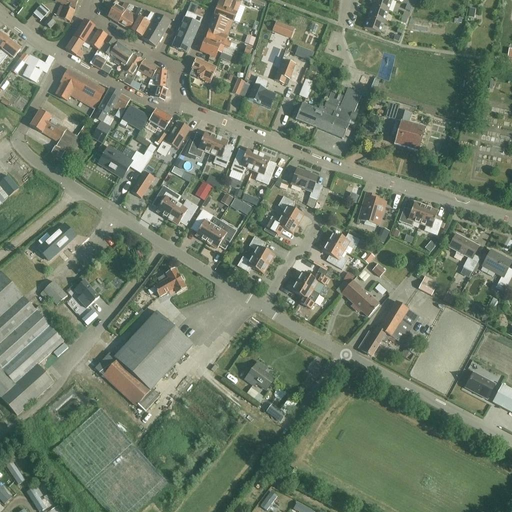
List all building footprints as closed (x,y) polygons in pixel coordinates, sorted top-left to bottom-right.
[(55,0),(55,2),(75,10),(78,0),(55,0)] [(219,0),(213,16),(233,24),(238,8),(240,3),(233,0),(232,0),(219,0)] [(387,12),(392,1),(389,0),(374,0),(372,6),(387,12)] [(125,11),(128,6),(124,4),(122,8),(123,9),(123,11),(114,6),(107,18),(118,24),(125,11)] [(190,4),(187,13),(194,15),(197,7),(190,4)] [(34,15),(41,21),(49,13),(41,6),(33,14),(34,15)] [(56,18),(70,23),(74,11),(60,6),(56,18)] [(129,31),(137,18),(130,13),(133,8),(128,6),(125,11),(118,24),(129,31)] [(383,23),(387,12),(372,6),(368,18),(383,23)] [(179,30),(194,37),(199,25),(201,19),(187,13),(184,19),(179,30)] [(142,39),(156,16),(150,14),(147,19),(145,18),(143,21),(137,17),(137,18),(129,31),(142,39)] [(156,16),(142,39),(141,40),(155,48),(170,24),(156,16)] [(227,38),(233,24),(213,16),(208,31),(222,36),(226,37),(227,38)] [(379,35),(383,23),(368,18),(364,29),(379,35)] [(44,24),(50,30),(55,24),(49,19),(44,24)] [(65,51),(80,59),(83,54),(79,51),(94,28),(84,21),(65,51)] [(460,30),(462,23),(454,21),(453,29),(460,30)] [(97,51),(107,37),(96,30),(94,34),(91,32),(83,47),(87,50),(90,46),(97,51)] [(186,54),(194,37),(179,30),(172,48),(186,54)] [(249,30),(247,37),(256,40),(258,33),(249,30)] [(225,42),(226,37),(222,36),(208,31),(205,40),(234,51),(235,46),(225,42)] [(389,38),(397,41),(399,36),(391,33),(389,38)] [(0,53),(9,42),(0,34),(0,53)] [(108,57),(110,55),(117,44),(108,38),(103,45),(105,47),(101,52),(98,56),(96,60),(93,66),(100,70),(103,65),(104,66),(108,57)] [(230,50),(205,40),(204,40),(204,42),(199,52),(210,57),(208,61),(213,63),(218,51),(228,55),(230,50)] [(9,42),(0,53),(0,64),(8,55),(13,59),(20,51),(9,42)] [(129,62),(133,56),(117,44),(110,55),(116,59),(113,63),(118,66),(120,63),(126,67),(129,62)] [(266,59),(270,52),(259,46),(255,53),(266,59)] [(29,57),(28,58),(23,54),(11,72),(16,75),(24,64),(28,67),(23,77),(36,84),(42,73),(46,75),(53,61),(48,58),(45,65),(33,58),(29,57)] [(139,70),(143,62),(133,56),(129,62),(126,67),(124,71),(118,80),(123,83),(126,79),(130,81),(137,68),(139,70)] [(198,79),(210,84),(216,68),(196,59),(189,75),(198,79)] [(277,76),(289,80),(295,66),(282,61),(277,76)] [(153,79),(157,70),(143,62),(139,70),(137,72),(138,72),(136,76),(139,78),(141,74),(146,76),(145,77),(151,81),(153,79)] [(111,70),(104,66),(103,65),(100,70),(109,75),(111,70)] [(312,74),(313,74),(316,66),(312,65),(302,90),(308,93),(312,83),(309,82),(312,74)] [(151,81),(149,86),(153,86),(150,98),(164,102),(167,91),(164,90),(166,72),(157,70),(153,79),(151,81)] [(70,96),(94,110),(104,91),(68,71),(60,84),(62,84),(55,96),(67,102),(70,96)] [(248,100),(259,105),(266,90),(264,89),(267,82),(257,78),(248,100)] [(370,90),(375,92),(379,81),(374,79),(370,90)] [(232,93),(239,96),(245,82),(238,80),(232,93)] [(137,91),(140,85),(133,81),(130,87),(137,91)] [(144,95),(149,86),(141,83),(140,85),(137,91),(144,95)] [(111,111),(113,108),(120,95),(110,90),(94,119),(102,124),(110,110),(111,111)] [(334,95),(319,131),(343,140),(351,120),(354,121),(357,115),(354,114),(361,96),(348,90),(344,98),(340,97),(340,98),(334,95)] [(319,131),(334,95),(330,94),(327,103),(328,103),(325,109),(319,106),(317,111),(302,105),(295,121),(319,131)] [(120,95),(113,108),(118,111),(115,117),(119,120),(130,101),(120,95)] [(399,105),(399,107),(388,104),(384,117),(395,121),(400,123),(393,145),(418,152),(424,129),(408,124),(411,115),(410,115),(412,109),(399,105)] [(149,118),(129,107),(118,124),(125,128),(127,124),(141,132),(149,118)] [(67,149),(75,136),(50,121),(51,118),(40,111),(30,127),(42,134),(42,133),(58,144),(56,147),(51,154),(67,164),(74,153),(67,149)] [(149,123),(164,131),(171,120),(156,111),(149,123)] [(107,127),(112,130),(113,130),(117,124),(111,121),(107,127)] [(165,143),(178,151),(190,130),(177,123),(165,143)] [(112,130),(107,127),(101,124),(97,131),(107,138),(112,130)] [(160,145),(166,136),(161,133),(153,146),(157,149),(160,145)] [(210,155),(216,138),(204,134),(203,137),(196,134),(188,154),(200,159),(203,152),(210,155)] [(216,138),(210,155),(216,157),(213,164),(225,169),(233,149),(226,146),(228,143),(216,138)] [(136,152),(130,162),(108,148),(99,163),(112,171),(111,173),(121,180),(128,168),(140,175),(152,155),(146,152),(143,157),(136,152)] [(252,171),(259,155),(247,150),(245,154),(239,151),(231,171),(243,176),(245,169),(252,171)] [(259,155),(252,171),(259,174),(256,181),(268,186),(276,166),(269,163),(270,160),(259,155)] [(174,169),(171,174),(189,183),(192,178),(174,169)] [(309,198),(317,201),(322,187),(315,185),(317,178),(296,170),(291,185),(311,193),(309,198)] [(144,173),(131,193),(141,200),(154,179),(144,173)] [(0,204),(8,198),(18,190),(7,177),(0,183),(0,204)] [(207,189),(211,183),(205,179),(201,185),(207,189)] [(167,219),(176,204),(170,201),(174,194),(163,188),(152,206),(158,210),(156,213),(167,219)] [(229,188),(223,196),(229,201),(235,193),(229,188)] [(216,203),(222,194),(212,189),(207,198),(216,203)] [(358,221),(379,227),(385,203),(376,201),(377,198),(366,195),(358,221)] [(281,216),(298,226),(303,216),(291,209),(294,204),(283,198),(278,207),(284,211),(281,216)] [(176,204),(167,219),(178,226),(180,223),(186,227),(197,208),(186,202),(182,208),(176,204)] [(241,205),(235,202),(230,209),(236,213),(241,205)] [(419,225),(426,208),(414,204),(411,212),(404,209),(399,222),(411,227),(413,222),(419,225)] [(426,208),(419,225),(426,227),(424,232),(436,236),(441,223),(435,221),(438,213),(426,208)] [(206,243),(215,228),(209,225),(213,218),(202,212),(191,230),(197,234),(195,237),(206,243)] [(292,235),(298,226),(281,216),(278,221),(272,218),(266,227),(278,234),(281,228),(292,235)] [(399,233),(401,226),(395,224),(393,231),(399,233)] [(215,228),(206,243),(217,250),(219,247),(225,251),(236,232),(225,226),(221,232),(215,228)] [(327,243),(344,252),(347,247),(353,251),(359,241),(348,235),(345,240),(333,233),(327,243)] [(38,250),(48,262),(65,246),(55,234),(38,250)] [(472,273),(479,259),(473,256),(478,248),(455,235),(448,249),(456,253),(455,255),(462,259),(463,257),(467,259),(462,268),(472,273)] [(252,256),(268,266),(274,257),(262,250),(265,244),(254,238),(249,247),(255,251),(252,256)] [(341,258),(344,252),(327,243),(322,252),(334,259),(330,265),(342,271),(347,261),(341,258)] [(371,247),(365,258),(370,261),(376,250),(371,247)] [(500,257),(500,258),(489,253),(481,268),(501,278),(495,289),(503,293),(511,276),(511,271),(508,269),(511,263),(500,257)] [(263,275),(268,266),(252,256),(249,262),(242,258),(237,267),(248,274),(251,269),(263,275)] [(372,272),(379,279),(385,272),(378,265),(372,272)] [(181,277),(178,277),(174,270),(165,275),(168,280),(148,292),(150,296),(155,293),(158,299),(174,290),(176,294),(185,289),(181,283),(183,280),(181,277)] [(320,270),(318,273),(326,279),(328,275),(320,270)] [(39,307),(34,311),(0,273),(0,397),(17,417),(53,384),(37,366),(63,342),(59,338),(63,334),(56,327),(52,331),(49,327),(53,323),(39,307)] [(296,282),(313,292),(316,287),(322,290),(328,281),(316,274),(313,280),(302,273),(296,282)] [(350,283),(353,278),(348,274),(344,280),(350,283)] [(77,299),(86,310),(99,298),(84,281),(73,291),(79,297),(77,299)] [(310,297),(313,292),(296,282),(291,292),(302,298),(299,304),(311,310),(316,301),(310,297)] [(341,295),(368,318),(379,305),(352,282),(341,295)] [(49,299),(56,307),(66,297),(53,283),(40,295),(46,302),(49,299)] [(418,290),(431,297),(434,290),(421,283),(418,290)] [(450,287),(445,295),(454,300),(459,292),(450,287)] [(378,331),(395,342),(401,346),(418,318),(396,304),(378,331)] [(82,320),(88,327),(97,317),(91,311),(82,320)] [(159,398),(151,391),(193,346),(157,313),(114,359),(109,354),(95,369),(136,407),(137,405),(145,413),(159,398)] [(395,342),(378,331),(377,330),(373,337),(369,334),(359,350),(371,358),(381,342),(385,344),(387,341),(393,344),(395,342)] [(411,355),(415,347),(406,342),(401,349),(411,355)] [(256,383),(266,391),(274,380),(264,373),(266,370),(258,364),(245,380),(253,386),(256,383)] [(473,374),(465,389),(487,400),(495,385),(473,374)] [(492,404),(511,414),(511,391),(501,386),(492,404)] [(266,413),(280,423),(286,415),(272,405),(266,413)] [(53,452),(106,511),(136,511),(167,484),(101,409),(53,452)] [(8,469),(17,482),(22,479),(18,473),(21,470),(16,463),(13,465),(13,466),(8,469)] [(3,479),(0,482),(0,484),(9,492),(13,487),(3,479)] [(27,493),(38,511),(40,511),(45,509),(39,499),(42,497),(37,488),(33,491),(32,489),(27,493)] [(272,491),(256,511),(257,511),(266,511),(273,504),(276,506),(278,502),(276,500),(278,496),(272,491)]
